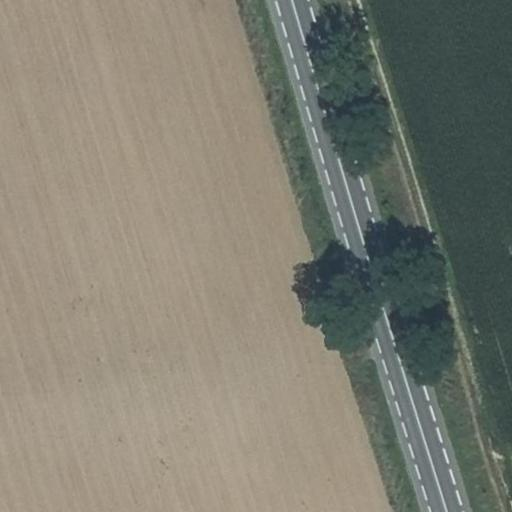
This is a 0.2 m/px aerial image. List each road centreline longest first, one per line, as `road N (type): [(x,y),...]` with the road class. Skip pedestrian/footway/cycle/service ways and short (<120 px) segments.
road 1 (secondary): [(293,0),(448,511)]
road 2 (track): [(511,497),(358,0)]
